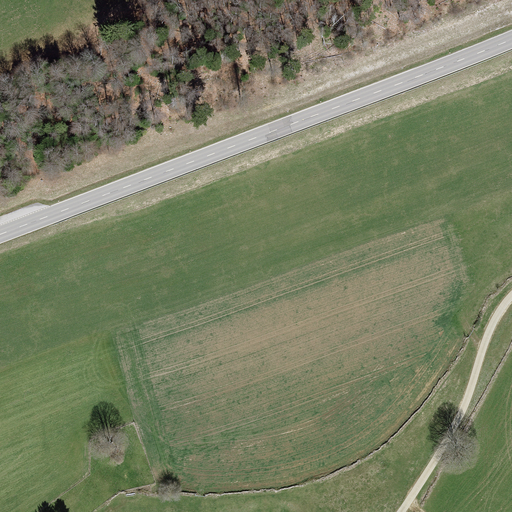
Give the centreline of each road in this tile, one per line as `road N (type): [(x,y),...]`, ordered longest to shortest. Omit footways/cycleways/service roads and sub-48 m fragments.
road 1 (primary): [(511,37),(0,234)]
road 2 (unclassified): [(400,511),(458,418),(492,323),(511,295)]
